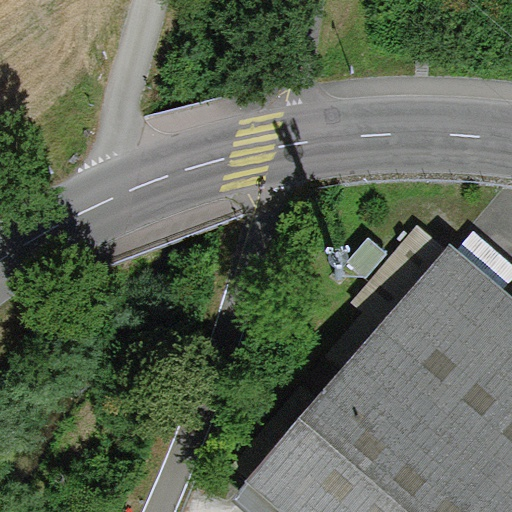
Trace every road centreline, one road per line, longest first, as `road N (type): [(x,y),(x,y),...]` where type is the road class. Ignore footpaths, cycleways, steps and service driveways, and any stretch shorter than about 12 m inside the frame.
road 1 (unclassified): [(511,142),(444,134),(297,139),(248,150),(102,203),(23,240),(0,260)]
road 2 (track): [(102,203),(109,134),(148,0)]
